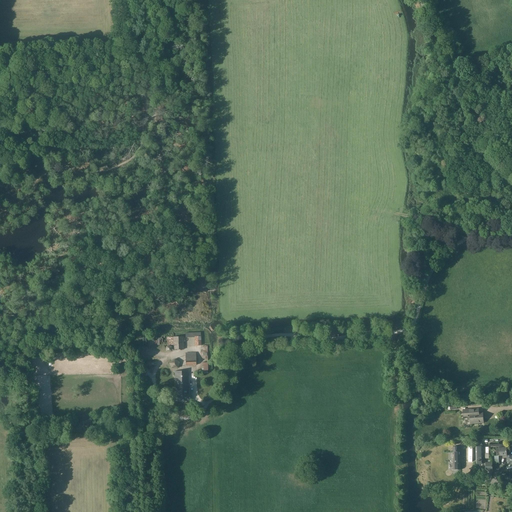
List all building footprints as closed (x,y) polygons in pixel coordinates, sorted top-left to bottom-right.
[(188,346),(201,346),(200,333),(188,333),(188,346)] [(183,350),(183,338),(167,338),(167,347),(173,347),(173,350),(183,350)] [(186,366),(196,366),(196,353),(185,353),(186,366)] [(174,359),(169,363),(171,369),(178,368),(179,363),(175,359),(174,359)] [(188,389),(188,372),(174,372),(174,373),(175,373),(176,393),(176,402),(190,401),(189,389),(188,389)] [(479,409),(463,410),(464,418),(470,417),(471,424),(472,423),(472,424),(475,424),(475,423),(484,423),(483,413),(479,413),(479,409)] [(453,447),(453,470),(461,470),(461,447),(453,447)]
